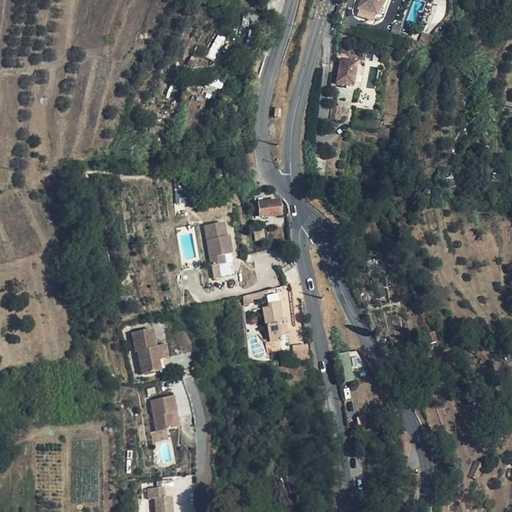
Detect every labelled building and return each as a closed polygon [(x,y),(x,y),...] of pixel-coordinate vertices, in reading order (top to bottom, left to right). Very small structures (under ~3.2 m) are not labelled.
[(361,0),(358,7),(377,14),(381,1),(384,2),(384,0),(361,0)] [(384,0),(384,2),(381,1),(377,14),(384,17),(390,0),(384,0)] [(361,62),(344,59),(338,83),(356,87),(361,62)] [(223,75),(213,70),(207,84),(220,89),(221,89),(225,80),(222,79),(223,75)] [(220,89),(207,84),(204,90),(217,96),(220,89)] [(345,109),(334,107),(333,118),(343,120),(345,109)] [(318,154),(315,175),(324,176),(326,154),(318,154)] [(281,215),(280,200),(255,203),(257,216),(267,215),(267,217),(281,215)] [(227,237),(224,223),(205,226),(211,266),(219,265),(226,264),(224,256),(232,254),(229,237),(227,237)] [(221,278),(219,265),(211,266),(214,279),(221,278)] [(428,302),(422,288),(413,292),(419,306),(428,302)] [(264,302),(262,292),(252,294),(254,304),(264,302)] [(252,294),(244,296),(246,306),(254,304),(252,294)] [(284,323),(280,303),(269,305),(269,307),(263,309),(266,327),(267,327),(270,342),(271,343),(280,341),(282,341),(281,334),(287,333),(285,322),(284,323)] [(157,347),(153,329),(132,333),(136,351),(138,351),(143,375),(162,371),(171,369),(168,358),(165,345),(157,347)] [(438,341),(435,332),(427,334),(429,343),(438,341)] [(282,350),(280,341),(271,343),(270,342),(266,343),(268,353),(282,350)] [(310,357),(309,346),(295,346),(297,357),(310,357)] [(353,369),(366,365),(360,348),(341,354),(350,381),(356,379),(353,369)] [(180,428),(174,397),(151,401),(157,432),(168,430),(180,428)] [(510,418),(510,408),(502,409),(502,418),(510,418)] [(367,425),(365,417),(357,418),(359,427),(367,425)] [(180,428),(168,430),(170,438),(181,436),(180,428)] [(484,466),(476,462),(469,475),(478,480),(484,466)] [(165,498),(164,488),(148,489),(149,499),(155,499),(156,511),(173,511),(172,497),(165,498)]
